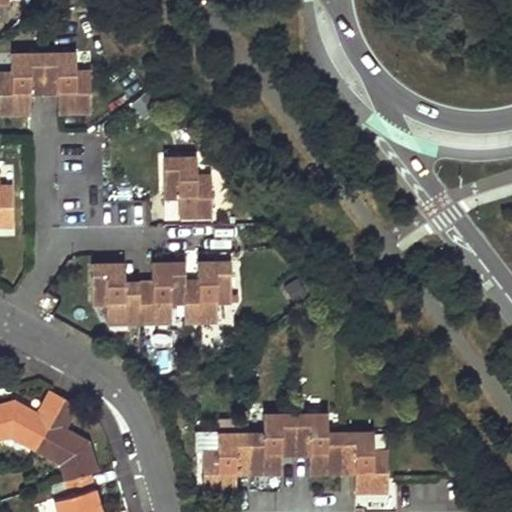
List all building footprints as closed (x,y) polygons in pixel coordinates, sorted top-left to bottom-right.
[(73,52),(9,54),(10,73),(0,73),(0,112),(29,112),(29,94),(28,86),(42,86),(55,86),(56,93),(56,112),(89,111),(88,71),(74,71),(73,52)] [(194,157),(162,157),(162,191),(176,190),(176,198),(176,217),(210,216),(209,175),(194,176),(194,157)] [(0,227),(11,227),(10,185),(0,185),(0,227)] [(106,224),(141,223),(141,204),(105,205),(106,224)] [(122,263),(90,264),(90,304),(104,304),(105,322),(168,321),(168,303),(182,303),(182,321),(215,320),(215,303),(229,302),(228,262),(195,262),(195,281),(195,288),(182,288),(182,282),(181,262),(149,263),(149,282),(150,289),(136,289),(123,289),(123,282),(122,263)] [(106,511),(95,472),(102,470),(93,440),(70,427),(82,404),(54,389),(41,412),(18,399),(0,404),(0,440),(14,436),(64,463),(73,494),(57,499),(61,511),(106,511)] [(215,451),(200,452),(201,492),(234,492),(234,474),(233,466),(246,466),(246,473),(280,473),(280,453),(280,447),(293,447),(306,447),(307,453),(307,473),(339,472),(339,466),(353,465),(353,472),(353,491),(386,491),(386,451),(371,451),(371,432),(325,432),(325,414),(261,415),(261,433),(215,433),(215,451)]
